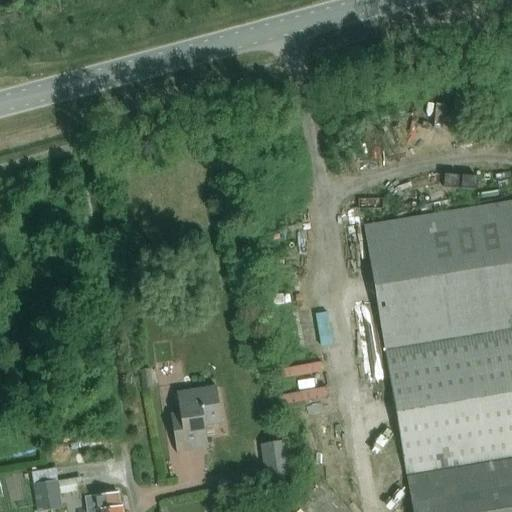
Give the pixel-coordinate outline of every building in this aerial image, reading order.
[(422,112),(460,107),(458,95),(420,100),(422,112)] [(406,467),(511,449),(511,202),(364,227),(406,467)] [(281,377),(328,371),(326,359),(279,365),(281,377)] [(149,370),(139,372),(141,390),(152,389),(149,370)] [(171,414),(177,454),(209,449),(205,427),(223,424),(217,386),(177,393),(180,413),(171,414)] [(288,400),(331,396),(330,386),(287,390),(288,400)] [(284,442),(259,445),(264,479),(288,475),(284,442)] [(511,511),(511,449),(406,467),(413,511),(511,511)] [(85,475),(63,478),(64,489),(87,487),(85,475)] [(58,483),(33,488),(36,511),(51,511),(62,510),(58,483)] [(88,511),(124,511),(124,507),(120,507),(118,493),(87,498),(88,511)]
